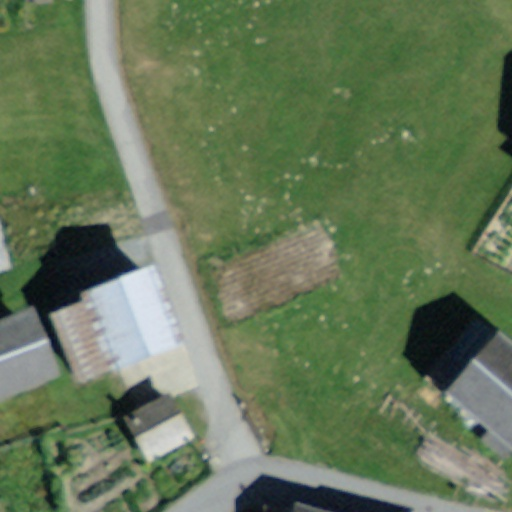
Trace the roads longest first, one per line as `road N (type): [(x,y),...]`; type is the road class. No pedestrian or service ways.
road 1 (residential): [(251,463),(206,351),(154,175),(119,0)]
road 2 (residential): [(251,463),(339,484),(408,511)]
